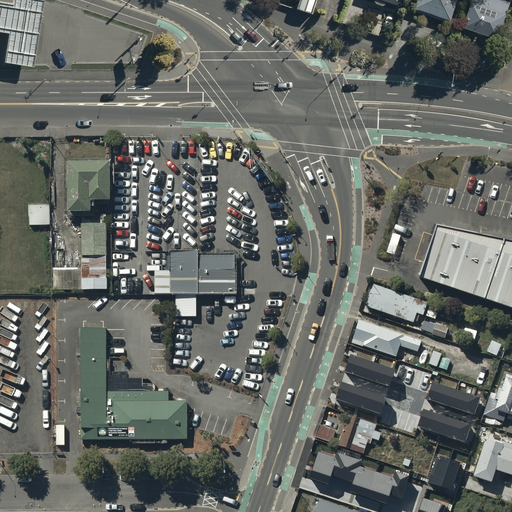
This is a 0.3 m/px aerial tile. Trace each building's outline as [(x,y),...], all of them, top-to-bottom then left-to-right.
[(15,0),(14,8),(0,5),(0,33),(11,35),(6,65),(33,69),(44,3),(24,0),(15,0)] [(301,0),(298,11),(313,16),(318,0),(301,0)] [(373,0),(372,4),(397,13),(401,0),(373,0)] [(419,0),(416,10),(451,23),(459,0),(419,0)] [(471,0),(463,26),(499,38),(511,4),(498,0),(471,0)] [(110,205),(109,168),(71,168),(71,219),(92,218),(92,205),(110,205)] [(49,208),(31,208),(31,226),(49,226),(49,208)] [(511,239),(437,225),(421,275),(511,307),(511,239)] [(108,229),(82,229),(82,292),(108,292),(108,229)] [(198,256),(172,257),(172,297),(198,297),(198,256)] [(236,258),(200,258),(200,297),(237,297),(236,258)] [(80,270),(56,271),(56,290),(80,290),(80,270)] [(426,300),(373,281),(365,304),(413,320),(416,311),(422,313),(426,300)] [(420,339),(359,320),(353,339),(395,352),(398,342),(417,349),(420,339)] [(432,331),(444,335),(447,325),(435,321),(432,331)] [(474,340),(478,330),(465,326),(462,336),(474,340)] [(79,329),(79,438),(186,437),(186,400),(168,400),(168,390),(107,390),(107,329),(79,329)] [(500,342),(490,339),(486,350),(496,354),(500,342)] [(437,366),(441,352),(433,349),(428,363),(437,366)] [(350,354),(345,371),(388,385),(394,368),(350,354)] [(451,358),(442,356),(438,367),(447,370),(451,358)] [(511,373),(505,371),(500,386),(493,383),(483,413),(503,420),(507,409),(511,410),(511,373)] [(432,381),(426,398),(474,414),(480,397),(432,381)] [(342,382),(337,399),(380,413),(386,396),(342,382)] [(424,409),(418,426),(466,441),(471,424),(424,409)] [(337,443),(364,452),(367,442),(370,443),(372,438),(378,440),(381,432),(375,430),(376,425),(373,424),(347,415),(337,443)] [(315,437),(332,442),(335,430),(319,425),(315,437)] [(405,437),(397,435),(391,454),(387,452),(384,460),(399,465),(401,458),(399,457),(401,450),(406,452),(409,442),(404,440),(405,437)] [(511,443),(485,435),(474,469),(473,471),(489,477),(494,464),(504,467),(511,443)] [(319,452),(311,477),(328,483),(331,474),(354,482),(350,491),(386,503),(389,495),(401,499),(408,477),(395,473),(394,478),(360,467),(362,460),(337,452),(335,457),(319,452)] [(437,455),(428,483),(453,491),(462,464),(437,455)] [(359,511),(360,510),(319,497),(314,511),(359,511)] [(424,499),(419,511),(443,511),(445,506),(424,499)]
